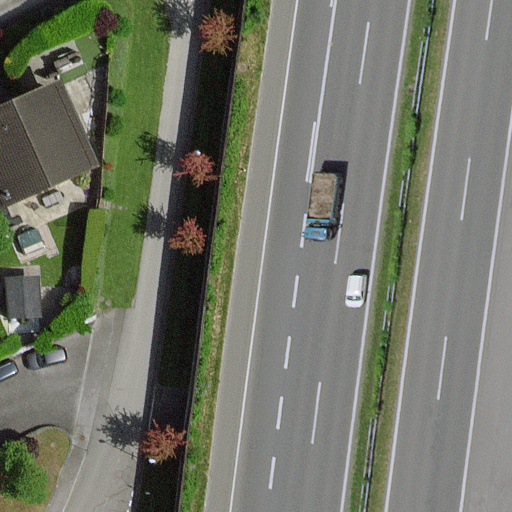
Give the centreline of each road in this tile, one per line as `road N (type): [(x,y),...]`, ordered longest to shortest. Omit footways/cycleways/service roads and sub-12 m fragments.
road 1 (unclassified): [(97,511),(118,461),(149,315),(191,0)]
road 2 (motorway): [(422,511),(493,0)]
road 3 (motorway): [(347,137),(302,511)]
road 4 (motorway): [(369,0),(347,137)]
road 5 (motorway): [(360,0),(347,137)]
